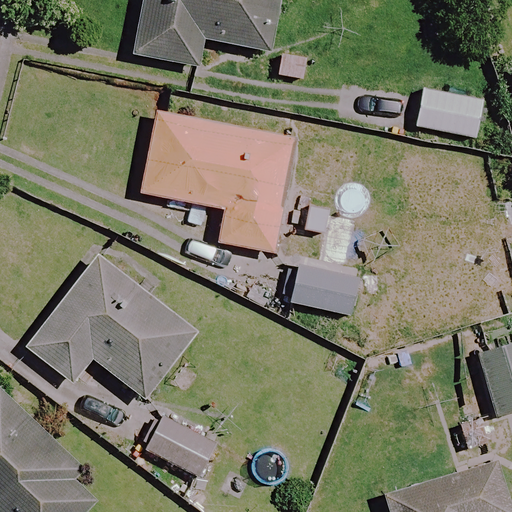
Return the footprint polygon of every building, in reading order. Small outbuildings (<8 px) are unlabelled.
[(272,0),(137,0),(128,60),(193,70),(197,44),(264,54),(272,0)] [(474,102),(414,93),(409,130),(468,140),(474,102)] [(289,144),(150,115),(133,196),(218,214),(211,245),(265,257),(289,144)] [(189,337),(88,260),(19,350),(76,393),(94,369),(139,402),(189,337)] [(354,277),(296,264),(290,289),(286,307),(344,320),(354,277)] [(511,413),(511,347),(469,362),(489,422),(511,413)] [(0,511),(84,511),(99,498),(0,398),(0,511)] [(211,446),(154,419),(138,453),(195,480),(211,446)] [(502,511),(490,468),(380,499),(383,511),(502,511)]
